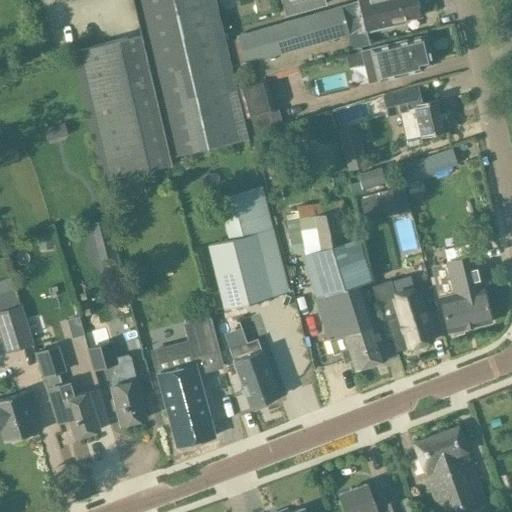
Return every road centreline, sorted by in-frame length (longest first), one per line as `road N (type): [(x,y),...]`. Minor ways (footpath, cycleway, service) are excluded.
road 1 (tertiary): [(108,511),(511,360)]
road 2 (unclassified): [(511,204),(467,0)]
